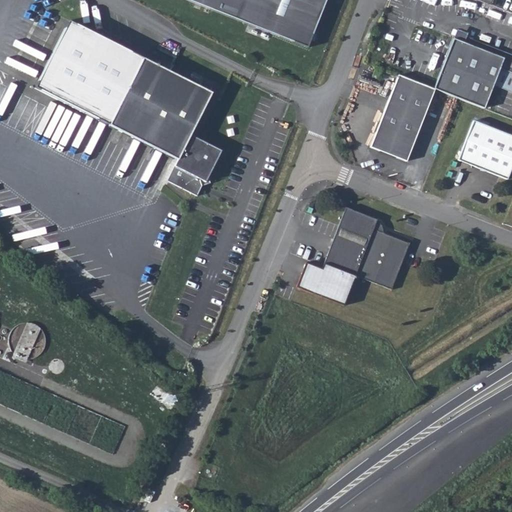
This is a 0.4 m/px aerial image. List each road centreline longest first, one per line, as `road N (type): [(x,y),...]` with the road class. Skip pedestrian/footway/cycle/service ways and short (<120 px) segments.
road 1 (unclassified): [(304,162),(158,511)]
road 2 (trunk): [(511,367),(308,511)]
road 3 (unknown): [(327,103),(114,0)]
road 4 (trunk): [(327,511),(511,388)]
road 5 (unclassified): [(511,240),(304,162)]
road 6 (unclassified): [(367,0),(304,162)]
road 7 (track): [(0,459),(115,511)]
